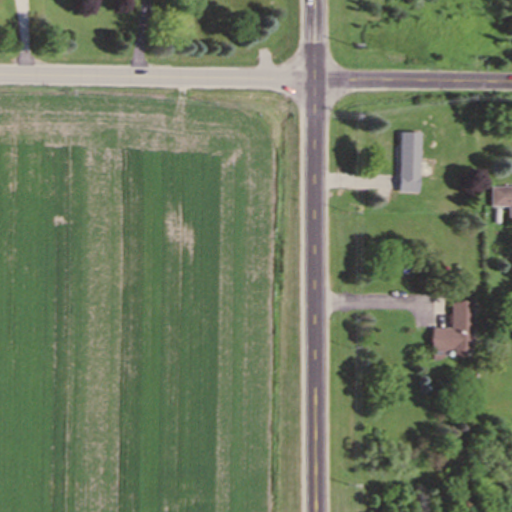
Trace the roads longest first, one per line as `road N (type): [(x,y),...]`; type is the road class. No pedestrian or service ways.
road 1 (residential): [(0,74),(511,84)]
road 2 (secondary): [(314,511),(312,0)]
